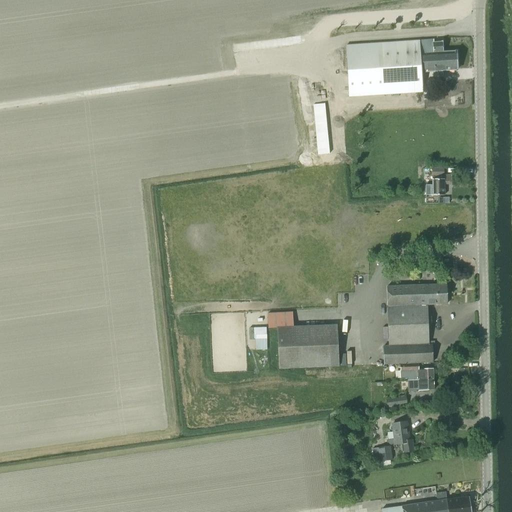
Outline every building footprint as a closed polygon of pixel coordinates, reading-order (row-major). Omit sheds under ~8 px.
[(421,72),(457,70),(456,52),(442,52),(442,42),(433,43),(433,40),(346,46),(349,97),(423,92),(421,72)] [(329,154),(325,104),(313,105),(318,155),(329,154)] [(451,184),(451,178),(451,177),(444,177),(444,170),(432,170),(432,188),(425,188),(426,195),(433,195),(433,196),(444,195),(444,184),(451,184)] [(389,346),(429,344),(427,305),(447,304),(446,284),(386,287),(388,319),(389,346)] [(339,367),(339,366),(337,325),(277,327),(279,369),(339,367)] [(384,364),(433,362),(432,344),(429,344),(389,346),(383,346),(384,364)] [(433,369),(418,370),(418,364),(400,365),(401,378),(408,378),(408,380),(433,379),(433,369)] [(408,380),(408,390),(419,389),(419,390),(434,390),(433,379),(408,380)] [(387,408),(400,406),(407,405),(406,398),(399,399),(386,401),(387,408)] [(411,441),(409,441),(407,422),(392,424),(394,439),(387,440),(387,446),(373,448),(375,463),(379,462),(380,466),(390,465),(390,461),(391,460),(390,445),(401,444),(402,453),(413,451),(411,441)] [(435,501),(436,511),(471,511),(469,496),(435,501)] [(436,511),(435,501),(381,509),(381,511),(436,511)]
